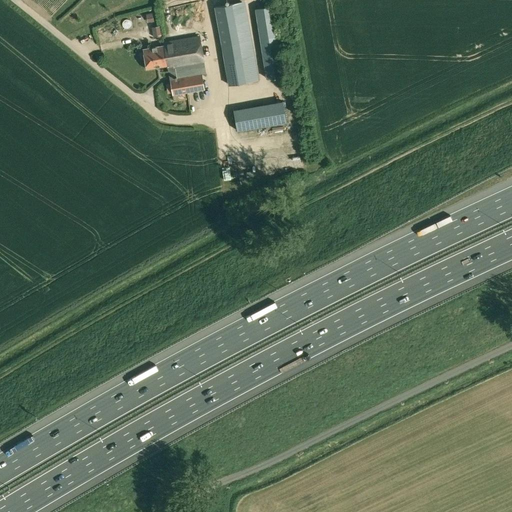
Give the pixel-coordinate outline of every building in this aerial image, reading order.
[(215,7),(229,85),(259,80),(246,1),(215,7)] [(266,78),(279,76),(283,75),(272,6),(255,9),(266,78)] [(159,31),(149,33),(151,42),(161,40),(159,31)] [(202,74),(209,73),(207,61),(204,61),(200,36),(164,43),(164,45),(143,48),(147,69),(167,65),(173,95),(204,89),(202,74)] [(283,100),(234,109),(238,131),(287,122),(283,100)] [(499,197),(511,190),(511,180),(495,188),(499,197)] [(479,211),(492,205),(490,200),(477,206),(479,211)] [(462,213),(466,221),(478,215),(475,207),(462,213)] [(446,212),(420,223),(423,229),(448,217),(446,212)] [(322,278),(348,269),(346,264),(320,273),(322,278)] [(283,303),(285,308),(299,303),(297,297),(283,303)] [(271,316),(283,309),(280,304),(268,311),(271,316)]
